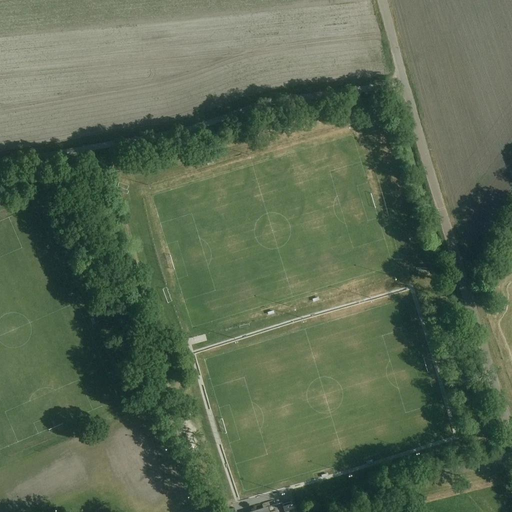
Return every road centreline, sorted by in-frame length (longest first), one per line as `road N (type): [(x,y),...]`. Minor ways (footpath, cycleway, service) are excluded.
road 1 (unclassified): [(511,428),(382,0)]
road 2 (track): [(405,84),(279,101),(160,140),(0,166)]
